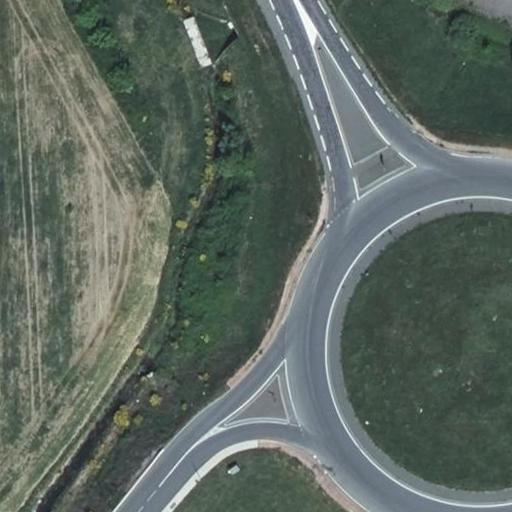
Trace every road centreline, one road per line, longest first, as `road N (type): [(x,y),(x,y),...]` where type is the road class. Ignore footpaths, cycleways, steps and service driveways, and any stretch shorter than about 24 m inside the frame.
road 1 (primary): [(478,180),(391,128),(323,44)]
road 2 (primary): [(323,44),(352,152),(349,247)]
road 3 (tertiary): [(323,294),(198,441)]
road 4 (primary): [(323,294),(313,347),(320,400),(342,449)]
road 5 (primary): [(478,180),(429,189),(385,212),(349,247)]
road 6 (tertiary): [(198,441),(252,430),(300,434),(342,449)]
